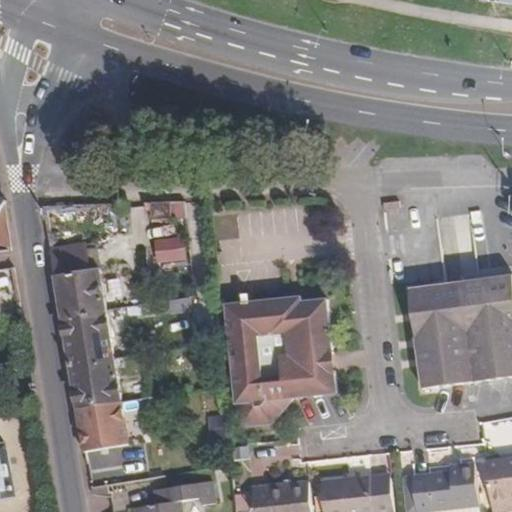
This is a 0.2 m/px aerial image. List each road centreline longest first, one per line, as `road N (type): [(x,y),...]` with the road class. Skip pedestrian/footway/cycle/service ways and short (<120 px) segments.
road 1 (primary): [(67,33),(293,98),(511,131)]
road 2 (primary): [(511,85),(316,57),(130,0)]
road 3 (residential): [(18,180),(364,179)]
road 4 (tertiary): [(74,511),(18,180)]
road 5 (residential): [(389,432),(364,179)]
road 6 (residential): [(511,410),(465,425),(389,432)]
